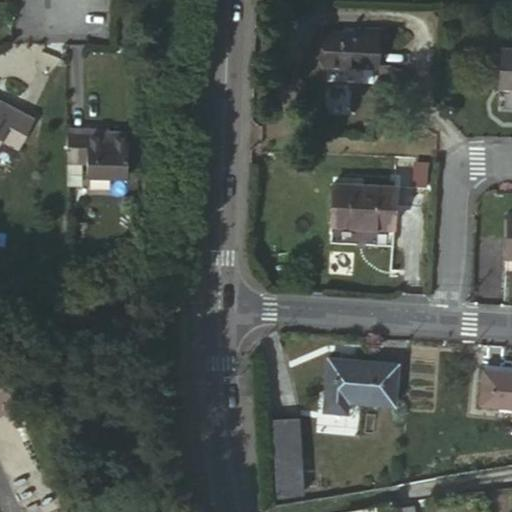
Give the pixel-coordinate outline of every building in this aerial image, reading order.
[(333,26),(332,59),(386,60),(388,23),(371,22),(370,26),(333,26)] [(324,65),(323,76),(368,79),(369,68),(324,65)] [(49,115),(14,94),(9,99),(0,93),(0,145),(9,151),(17,135),(33,144),(49,115)] [(328,122),(361,122),(361,97),(327,97),(328,122)] [(100,172),(142,171),(142,130),(123,131),(123,119),(80,119),(79,158),(100,158),(100,172)] [(340,220),(403,224),(406,182),(344,177),(340,220)] [(384,403),(385,364),(332,362),(330,413),(352,414),(353,402),(384,403)] [(403,364),(385,364),(384,403),(401,404),(403,364)] [(486,408),(511,409),(511,374),(488,373),(486,408)] [(265,424),(274,497),(297,495),(290,421),(265,424)]
